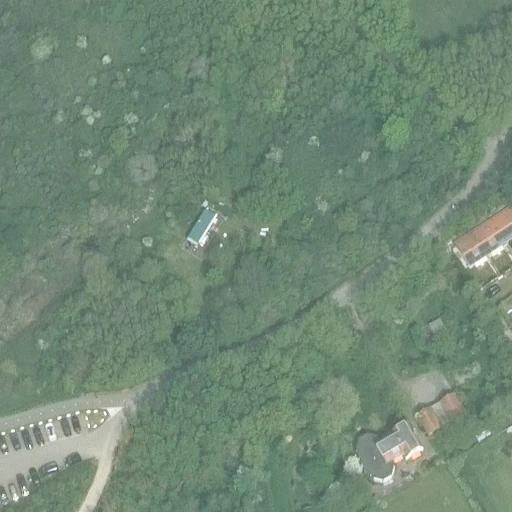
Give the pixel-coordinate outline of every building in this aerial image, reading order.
[(216,216),(205,210),(188,240),(199,246),(216,216)] [(511,212),(510,210),(456,245),(471,269),(511,242),(511,212)] [(428,327),(437,341),(448,335),(439,320),(428,327)] [(441,404),(453,425),(465,418),(453,397),(441,404)] [(417,418),(429,439),(441,432),(429,411),(417,418)] [(405,462),(422,451),(409,429),(381,444),(377,440),(367,438),(358,443),(356,452),(358,463),(365,475),(373,481),(382,485),(391,480),(394,470),(393,464),(403,458),(405,462)]
